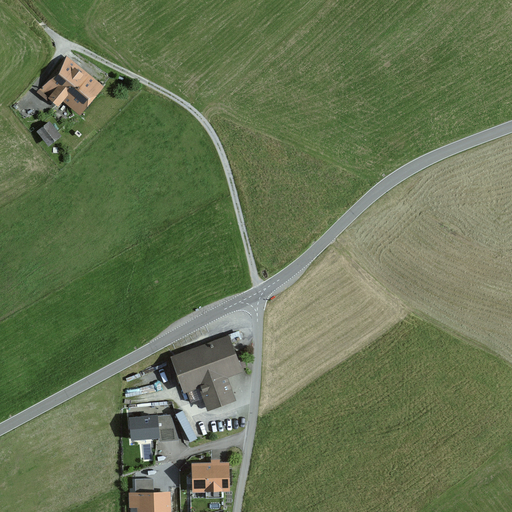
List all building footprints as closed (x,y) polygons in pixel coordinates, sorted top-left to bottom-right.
[(84,120),(108,91),(70,60),(43,93),(54,101),(52,104),(63,113),(68,107),(84,120)] [(65,142),(53,126),(40,136),(52,152),(65,142)] [(234,328),(174,351),(189,391),(206,384),(215,406),(241,396),(232,374),(249,367),(234,328)] [(184,410),(177,413),(191,442),(198,438),(184,410)] [(159,421),(128,425),(130,444),(161,442),(159,421)] [(229,483),(227,456),(185,460),(188,487),(229,483)] [(169,511),(168,489),(128,492),(128,505),(137,506),(137,511),(169,511)]
